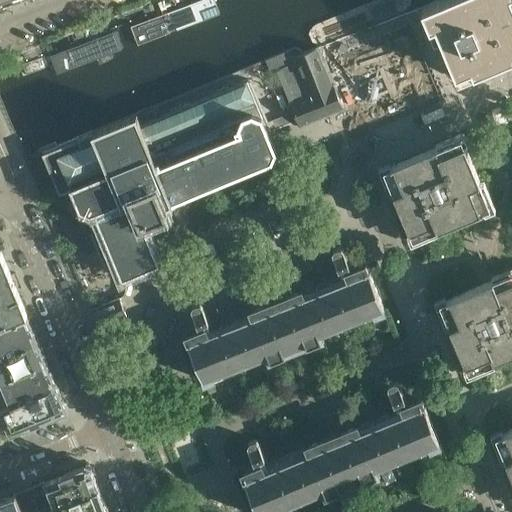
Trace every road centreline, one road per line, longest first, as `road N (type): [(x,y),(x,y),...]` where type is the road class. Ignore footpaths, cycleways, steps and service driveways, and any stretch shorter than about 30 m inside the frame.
road 1 (residential): [(489,511),(369,232),(339,212)]
road 2 (residential): [(90,387),(140,364),(183,287),(326,231),(339,212)]
road 3 (residential): [(339,212),(362,137),(511,74)]
road 4 (residential): [(90,387),(12,192)]
